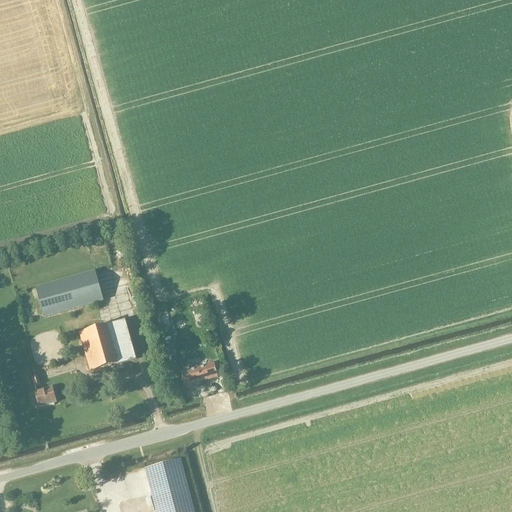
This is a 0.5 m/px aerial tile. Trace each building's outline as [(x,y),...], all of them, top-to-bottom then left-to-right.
[(44,318),(103,301),(95,271),(35,288),(44,318)] [(113,324),(80,333),(91,371),(124,362),(136,359),(125,320),(113,324)] [(181,373),(184,387),(218,377),(214,364),(181,373)] [(38,376),(32,378),(34,387),(41,385),(38,376)] [(38,407),(56,402),(52,388),(34,392),(38,407)] [(156,511),(194,511),(181,461),(146,470),(156,511)]
